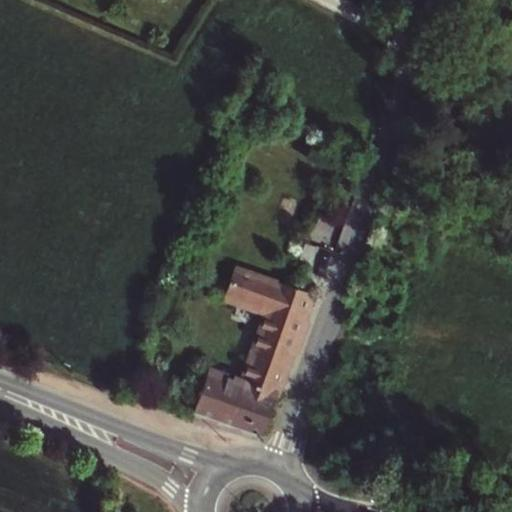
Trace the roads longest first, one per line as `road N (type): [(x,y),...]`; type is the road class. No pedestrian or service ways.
road 1 (residential): [(277,468),(435,0)]
road 2 (secondary): [(244,461),(190,454),(0,384)]
road 3 (secondary): [(0,400),(148,472),(194,511)]
